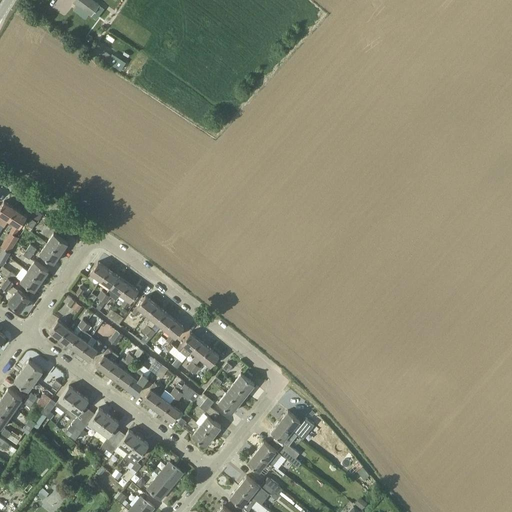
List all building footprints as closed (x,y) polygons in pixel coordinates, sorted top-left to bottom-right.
[(99,5),(92,0),(74,0),(72,3),(90,17),(99,5)] [(101,56),(108,60),(111,55),(105,50),(105,51),(101,56)] [(125,62),(117,57),(112,54),(111,55),(108,60),(120,69),(125,62)] [(4,201),(0,207),(0,222),(4,225),(8,220),(15,208),(4,201)] [(26,215),(15,208),(8,220),(14,224),(0,245),(2,247),(9,251),(18,237),(15,234),(19,227),(26,215)] [(32,228),(36,221),(31,218),(27,224),(27,225),(32,228)] [(67,242),(53,233),(46,242),(60,252),(67,242)] [(53,261),(60,252),(46,242),(40,252),(53,261)] [(36,248),(30,244),(26,249),(32,253),(36,248)] [(9,251),(2,247),(0,250),(0,262),(2,264),(10,252),(9,251)] [(29,258),(32,253),(26,249),(23,254),(29,258)] [(27,270),(41,279),(48,270),(33,260),(27,270)] [(100,279),(108,269),(98,262),(90,272),(100,279)] [(0,270),(0,272),(8,278),(13,281),(14,282),(18,276),(3,266),(0,270)] [(118,276),(108,269),(100,279),(110,286),(118,276)] [(34,289),(41,279),(27,270),(20,280),(34,289)] [(116,300),(120,293),(128,283),(118,276),(110,286),(106,293),(102,299),(96,308),(99,310),(105,302),(106,302),(110,296),(116,300)] [(12,284),(13,281),(8,278),(2,286),(12,294),(8,300),(20,309),(29,297),(12,284)] [(126,306),(137,290),(128,283),(120,293),(126,297),(121,303),(126,306)] [(80,287),(75,293),(80,296),(82,292),(84,290),(80,287)] [(102,299),(106,293),(102,290),(97,296),(102,299)] [(146,314),(155,303),(145,296),(132,312),(136,315),(141,309),(146,314)] [(67,304),(72,307),(76,302),(76,301),(72,298),(70,301),(67,304)] [(81,306),(76,302),(72,307),(72,308),(77,312),(81,306)] [(146,314),(156,321),(164,311),(155,303),(146,314)] [(164,311),(156,321),(165,329),(174,319),(164,311)] [(93,313),(87,322),(70,345),(80,352),(88,341),(82,337),(97,316),(93,313)] [(50,330),(60,337),(68,326),(58,319),(50,330)] [(82,319),(73,331),(68,326),(60,337),(70,345),(87,322),(82,319)] [(170,343),(183,326),(174,319),(165,329),(171,333),(166,339),(170,343)] [(146,333),(151,327),(146,324),(142,330),(146,333)] [(150,337),(155,331),(151,327),(146,333),(150,337)] [(109,340),(116,344),(123,334),(116,330),(109,340)] [(191,350),(199,339),(190,332),(177,348),(186,356),(191,350)] [(191,360),(195,363),(200,358),(209,347),(199,339),(191,350),(196,354),(191,360)] [(88,341),(80,352),(90,359),(102,343),(97,340),(93,345),(88,341)] [(96,364),(107,372),(114,361),(118,355),(108,347),(96,364)] [(133,356),(129,362),(133,365),(144,350),(139,347),(133,356)] [(210,365),(218,355),(209,347),(200,358),(210,365)] [(107,372),(116,379),(124,368),(129,362),(133,356),(128,353),(124,358),(123,357),(120,361),(121,362),(119,364),(114,361),(107,372)] [(176,359),(172,363),(177,367),(182,362),(177,358),(176,359)] [(43,370),(29,360),(22,370),(35,380),(43,370)] [(155,374),(162,365),(162,364),(156,360),(149,369),(155,374)] [(195,363),(191,360),(187,366),(190,369),(195,363)] [(227,371),(232,366),(227,362),(222,368),(227,371)] [(200,367),(195,363),(190,369),(195,373),(200,367)] [(134,375),(128,371),(124,368),(116,379),(126,385),(134,375)] [(134,375),(126,385),(136,393),(148,377),(138,369),(134,375)] [(28,390),(35,380),(22,370),(14,379),(28,390)] [(233,382),(246,393),(254,384),(240,373),(233,382)] [(216,376),(212,381),(218,386),(222,381),(216,376)] [(51,385),(58,389),(61,384),(55,379),(51,385)] [(43,392),(46,388),(37,382),(34,386),(43,392)] [(154,382),(142,398),(152,405),(160,395),(155,391),(159,385),(154,382)] [(233,382),(226,391),(239,402),(246,393),(233,382)] [(182,395),(188,399),(195,390),(185,383),(180,390),(179,390),(174,396),(170,402),(162,413),(172,420),(180,409),(174,405),(182,395)] [(55,404),(65,411),(79,393),(69,386),(56,403),(51,399),(42,410),(41,412),(46,415),(55,404)] [(174,396),(179,390),(175,387),(170,393),(174,396)] [(15,408),(22,398),(8,388),(1,398),(15,408)] [(218,401),(231,411),(239,402),(226,391),(218,401)] [(27,397),(33,402),(37,397),(31,392),(27,397)] [(74,418),(76,417),(85,406),(88,400),(79,393),(65,411),(74,418)] [(205,394),(201,399),(210,406),(214,401),(205,394)] [(162,413),(170,402),(160,395),(152,405),(162,413)] [(218,413),(210,406),(201,399),(197,396),(194,401),(195,402),(196,402),(200,405),(200,406),(215,417),(218,413)] [(30,407),(33,402),(27,397),(23,402),(30,407)] [(1,398),(0,399),(0,412),(8,418),(15,408),(1,398)] [(98,407),(94,413),(88,421),(98,429),(108,415),(98,407)] [(300,420),(288,410),(279,420),(291,430),(300,420)] [(8,418),(0,412),(0,427),(1,428),(8,418)] [(108,436),(118,422),(108,415),(98,429),(95,433),(104,441),(106,439),(108,436)] [(207,415),(199,425),(213,435),(220,426),(207,415)] [(81,421),(76,417),(74,418),(67,429),(72,433),(81,421)] [(35,423),(29,418),(26,424),(22,428),(25,430),(25,431),(28,434),(32,428),(35,423)] [(177,423),(182,427),(186,421),(180,418),(177,423)] [(284,441),(281,446),(295,457),(299,453),(288,444),(296,434),(291,430),(279,420),(271,431),(284,441)] [(86,424),(81,421),(72,433),(70,436),(75,439),(86,424)] [(206,445),(213,435),(199,425),(192,434),(206,445)] [(1,433),(7,437),(11,432),(4,428),(1,433)] [(129,430),(118,443),(116,446),(114,449),(124,457),(124,456),(128,451),(138,437),(129,430)] [(0,444),(6,449),(10,443),(0,436),(0,444)] [(134,464),(123,478),(128,481),(137,471),(141,465),(136,461),(148,445),(138,437),(128,451),(124,456),(131,462),(132,461),(134,464)] [(54,446),(58,450),(60,447),(61,446),(57,443),(58,442),(54,439),(50,442),(54,446)] [(106,449),(111,443),(106,439),(104,441),(101,445),(106,449)] [(264,440),(256,451),(268,460),(273,464),(281,454),(292,462),(295,457),(281,446),(277,451),(264,440)] [(106,449),(111,453),(114,449),(116,446),(111,443),(106,449)] [(106,449),(101,445),(97,450),(103,454),(106,449)] [(268,460),(256,451),(247,461),(259,471),(268,460)] [(169,460),(157,474),(172,486),(183,472),(169,460)] [(347,471),(353,476),(357,471),(351,466),(347,471)] [(118,479),(122,473),(116,469),(112,475),(118,479)] [(146,488),(161,500),(172,486),(157,474),(156,475),(153,479),(146,488)] [(246,475),(238,485),(250,495),(254,489),(260,493),(264,489),(276,499),(280,494),(279,493),(264,481),(260,486),(246,475)] [(267,476),(264,481),(279,493),(282,489),(267,476)] [(142,477),(137,483),(141,487),(146,481),(142,477)] [(243,506),(240,511),(241,511),(249,511),(248,510),(256,499),(250,495),(238,485),(230,496),(243,506)] [(43,500),(49,493),(42,486),(36,493),(43,500)] [(121,492),(116,498),(122,503),(125,500),(128,497),(121,492)] [(132,505),(129,509),(132,511),(149,511),(154,507),(140,495),(132,505)] [(367,503),(361,498),(356,504),(362,509),(367,503)]
